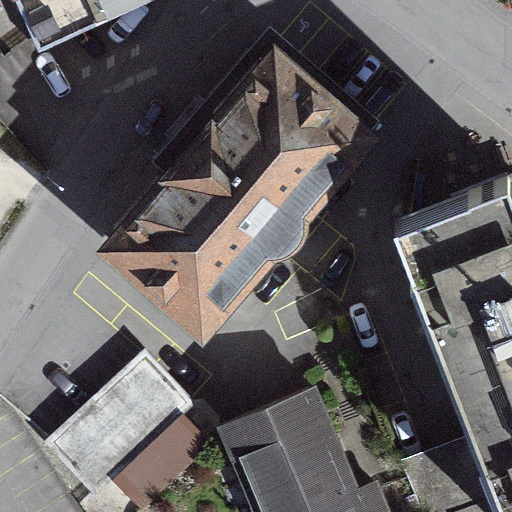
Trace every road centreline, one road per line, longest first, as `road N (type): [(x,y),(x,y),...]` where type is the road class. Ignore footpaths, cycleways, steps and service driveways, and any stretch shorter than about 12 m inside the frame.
road 1 (residential): [(0,323),(167,55),(214,0)]
road 2 (residential): [(511,75),(414,0)]
